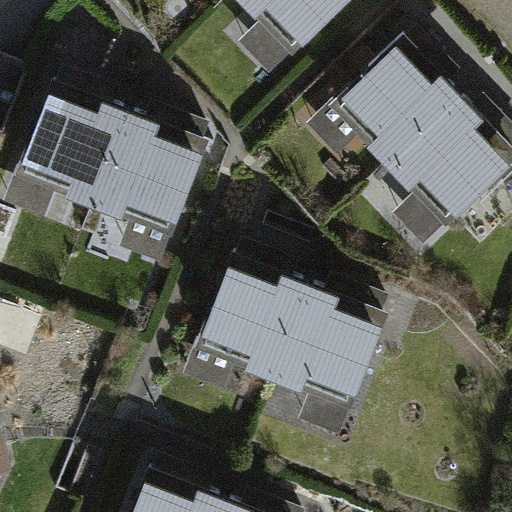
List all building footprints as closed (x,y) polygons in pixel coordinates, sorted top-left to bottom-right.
[(232,0),(203,0),(217,15),(232,0)] [(351,0),(232,0),(217,15),(275,74),(351,0)] [(464,95),(406,35),(304,134),(362,193),(464,95)] [(140,103),(62,75),(13,207),(91,236),(140,103)] [(511,163),(511,143),(464,95),(363,193),(420,252),(511,163)] [(218,132),(140,103),(92,236),(169,264),(218,132)] [(317,272),(239,243),(189,375),(267,404),(317,272)] [(395,302),(317,272),(267,404),(344,434),(395,302)] [(219,511),(229,489),(151,459),(130,511),(219,511)] [(290,511),(229,489),(219,511),(290,511)]
